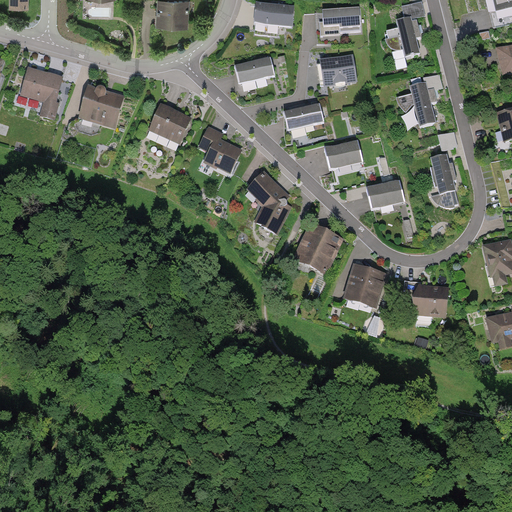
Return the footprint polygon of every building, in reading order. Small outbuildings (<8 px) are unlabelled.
[(30,0),(10,0),(11,8),(30,8),(30,0)] [(192,0),(160,0),(160,26),(192,26),(192,0)] [(511,0),(489,0),(497,32),(511,28),(511,0)] [(297,8),(261,5),(259,25),(295,28),(297,8)] [(416,7),(418,20),(426,18),(423,6),(416,7)] [(361,10),(315,14),(317,39),(363,34),(361,10)] [(415,19),(399,22),(400,31),(386,33),(387,43),(394,51),(406,52),(407,60),(423,56),(415,19)] [(511,45),(498,49),(504,77),(511,75),(511,45)] [(353,55),(319,61),(323,88),(358,83),(353,55)] [(0,88),(9,62),(0,58),(0,88)] [(272,61),(237,69),(241,87),(276,79),(272,61)] [(67,80),(33,70),(24,99),(46,105),(42,118),(54,122),(67,80)] [(440,76),(424,80),(425,84),(422,85),(420,78),(411,81),(413,87),(410,88),(411,97),(397,101),(400,109),(406,114),(413,106),(420,129),(437,125),(432,105),(438,103),(435,92),(443,90),(440,76)] [(91,87),(82,122),(116,130),(125,96),(91,87)] [(166,105),(152,132),(181,147),(196,120),(166,105)] [(323,107),(288,115),(292,132),(327,124),(323,107)] [(511,111),(498,115),(506,145),(511,143),(511,111)] [(214,153),(208,165),(233,177),(245,152),(220,140),(223,134),(209,127),(200,147),(214,153)] [(456,134),(440,138),(444,154),(460,150),(456,134)] [(360,144),(328,152),(334,174),(365,166),(360,144)] [(450,158),(435,162),(444,198),(434,200),(443,209),(463,208),(450,158)] [(285,193),(266,174),(251,193),(268,206),(259,227),(281,236),(290,215),(291,201),(285,193)] [(402,183),(371,191),(376,212),(407,205),(402,183)] [(328,278),(344,241),(314,227),(297,264),(328,278)] [(511,249),(510,242),(484,248),(493,288),(511,284),(511,249)] [(387,275),(355,266),(345,302),(377,310),(387,275)] [(451,290),(420,288),(417,317),(448,320),(451,290)] [(511,316),(489,322),(495,347),(511,343),(511,316)]
